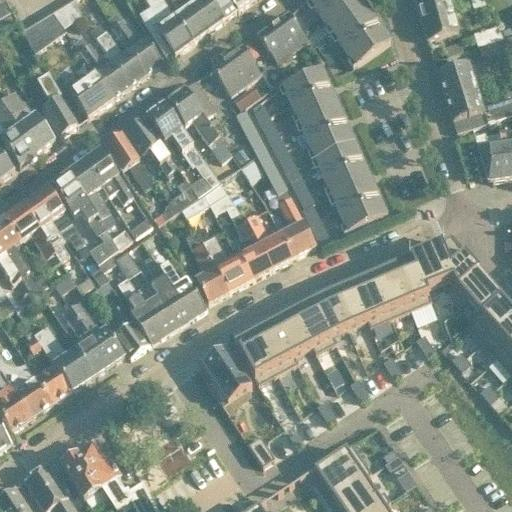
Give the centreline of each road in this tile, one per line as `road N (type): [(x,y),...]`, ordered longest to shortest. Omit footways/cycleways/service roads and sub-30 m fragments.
road 1 (residential): [(169,368),(256,490),(430,378)]
road 2 (residential): [(289,0),(0,206)]
road 3 (residential): [(462,220),(248,316),(169,368)]
road 4 (residential): [(462,220),(394,0)]
road 5 (residential): [(169,368),(0,480)]
